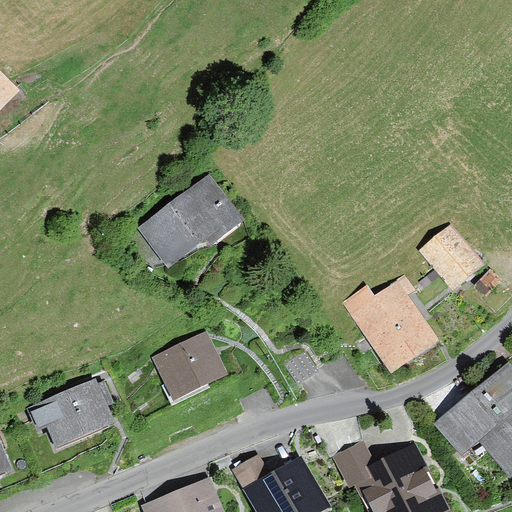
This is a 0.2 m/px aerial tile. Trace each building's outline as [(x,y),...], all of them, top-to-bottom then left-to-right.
[(0,116),(21,96),(0,75),(0,116)] [(245,225),(208,177),(136,231),(168,273),(205,246),(209,252),(245,225)] [(416,252),(422,259),(410,269),(425,288),(437,278),(452,296),(485,268),(449,224),(416,252)] [(501,284),(488,271),(473,286),(486,299),(501,284)] [(415,293),(405,277),(374,297),(367,287),(340,305),(389,378),(437,345),(406,299),(415,293)] [(227,380),(206,334),(151,359),(172,405),(227,380)] [(305,350),(286,364),(299,383),(318,369),(305,350)] [(511,371),(508,366),(432,425),(462,462),(479,449),(505,483),(511,478),(511,371)] [(114,429),(106,410),(113,407),(103,384),(96,387),(94,382),(25,411),(37,439),(44,436),(53,455),(114,429)] [(374,466),(362,442),(335,456),(364,511),(445,511),(413,447),(374,466)] [(0,479),(9,476),(0,454),(0,479)] [(329,511),(298,459),(268,476),(257,457),(229,473),(251,511),(329,511)] [(219,511),(207,481),(139,508),(140,511),(219,511)]
